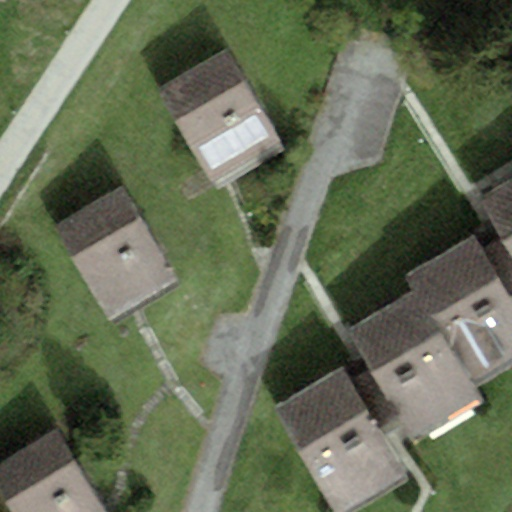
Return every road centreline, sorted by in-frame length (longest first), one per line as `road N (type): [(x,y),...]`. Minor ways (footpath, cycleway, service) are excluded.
road 1 (residential): [(194,511),(257,318),(318,167),(374,63)]
road 2 (track): [(119,0),(0,176)]
